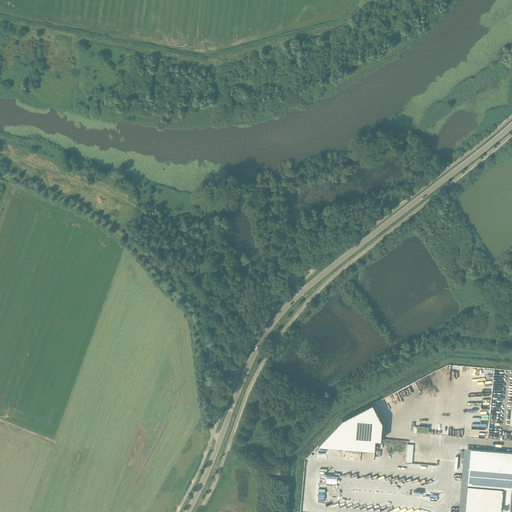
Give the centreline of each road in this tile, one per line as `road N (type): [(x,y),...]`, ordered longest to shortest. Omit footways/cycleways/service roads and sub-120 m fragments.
road 1 (tertiary): [(188,511),(255,352),(286,307),(511,125)]
road 2 (track): [(214,431),(190,308),(129,239),(9,176)]
